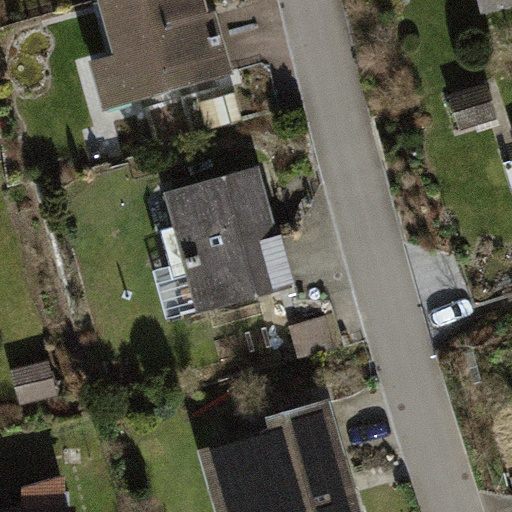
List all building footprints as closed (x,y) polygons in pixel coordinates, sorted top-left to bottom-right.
[(115,0),(101,4),(119,64),(96,70),(109,111),(237,73),(220,15),(212,18),(206,0),(115,0)] [(511,0),(482,0),(487,19),(511,12),(511,0)] [(487,86),(448,99),(459,133),(498,120),(487,86)] [(261,170),(167,197),(202,317),(296,290),(261,170)] [(270,437),(202,456),(217,511),(364,511),(334,403),(266,422),(270,437)] [(73,511),(67,511),(65,482),(23,492),(23,511),(73,511)]
